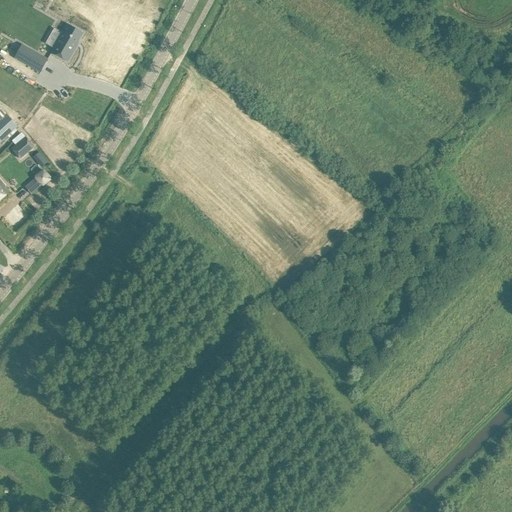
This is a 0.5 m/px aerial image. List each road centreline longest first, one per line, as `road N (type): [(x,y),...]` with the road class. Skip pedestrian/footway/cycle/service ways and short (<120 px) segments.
road 1 (tertiary): [(97,159),(191,0)]
road 2 (tertiary): [(0,291),(97,159)]
